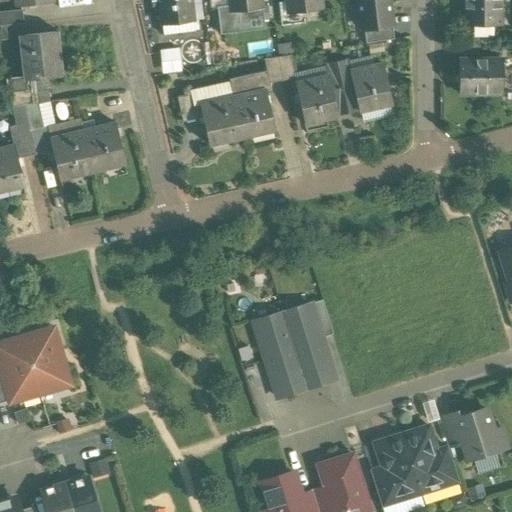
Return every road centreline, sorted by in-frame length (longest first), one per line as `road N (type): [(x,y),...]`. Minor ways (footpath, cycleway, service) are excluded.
road 1 (residential): [(172,220),(431,160)]
road 2 (residential): [(172,220),(119,0)]
road 3 (residential): [(0,258),(172,220)]
road 4 (residential): [(426,0),(431,160)]
